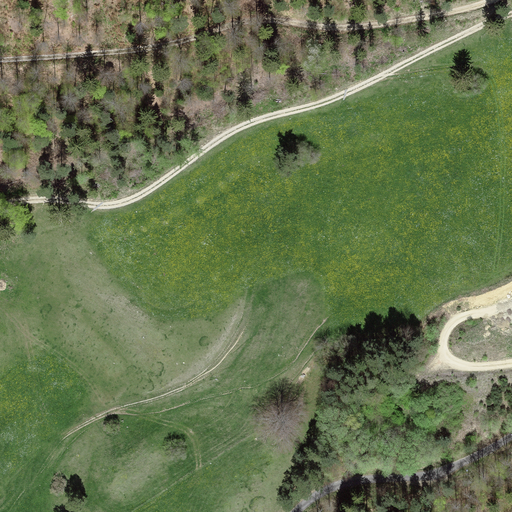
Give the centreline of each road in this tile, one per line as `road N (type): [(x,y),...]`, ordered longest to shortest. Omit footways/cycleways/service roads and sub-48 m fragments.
road 1 (track): [(511,11),(350,92),(239,125),(126,204),(0,208)]
road 2 (track): [(489,0),(338,27),(237,20),(172,42),(0,59)]
road 3 (unclassified): [(296,511),(336,484),(434,476),(511,435)]
road 4 (track): [(376,76),(511,67)]
